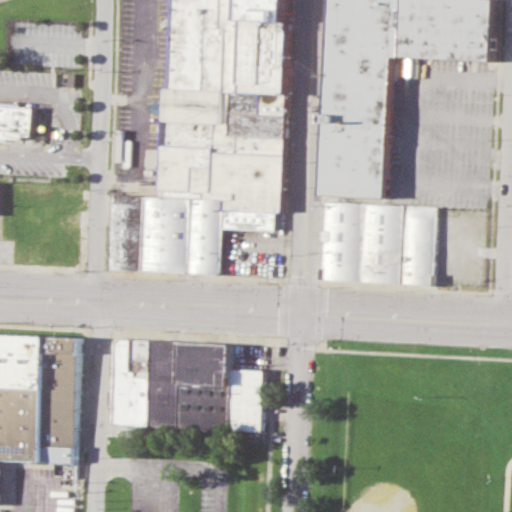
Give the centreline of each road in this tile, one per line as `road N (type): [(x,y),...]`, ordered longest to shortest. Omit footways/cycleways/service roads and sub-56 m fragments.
road 1 (residential): [(314,0),(301,311)]
road 2 (secondary): [(301,311),(0,295)]
road 3 (residential): [(106,0),(96,300)]
road 4 (residential): [(511,46),(500,323)]
road 5 (residential): [(104,300),(93,511)]
road 6 (secondary): [(511,323),(301,311)]
road 7 (residential): [(301,311),(293,511)]
